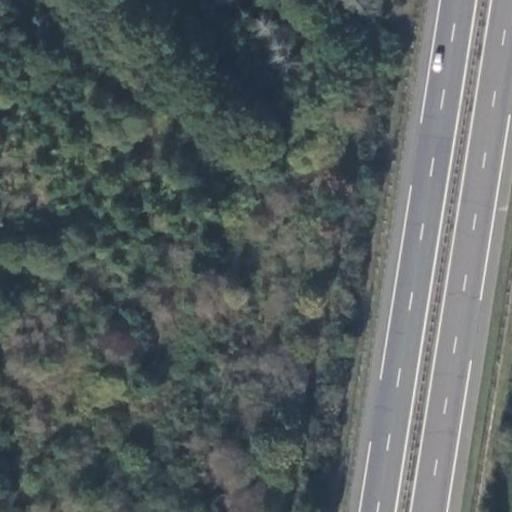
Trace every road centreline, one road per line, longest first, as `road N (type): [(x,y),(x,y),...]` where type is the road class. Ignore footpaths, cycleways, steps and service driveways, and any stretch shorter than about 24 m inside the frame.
road 1 (trunk): [(459,0),(377,511)]
road 2 (trunk): [(429,511),(509,0)]
